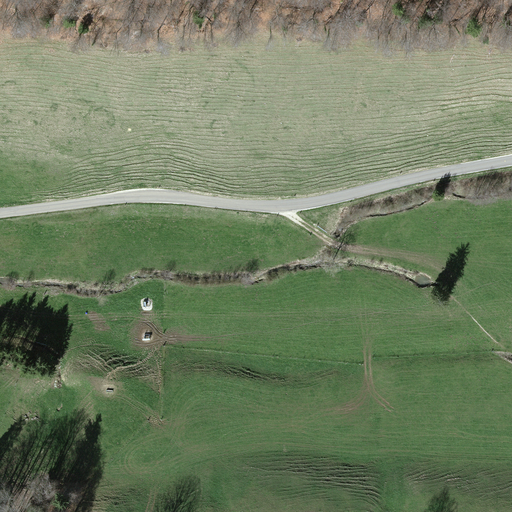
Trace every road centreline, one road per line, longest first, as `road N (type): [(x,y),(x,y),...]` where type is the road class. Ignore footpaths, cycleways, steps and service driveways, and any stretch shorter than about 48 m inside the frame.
road 1 (tertiary): [(0,212),(141,196),(280,205),(511,160)]
road 2 (track): [(280,205),(342,247),(427,264)]
